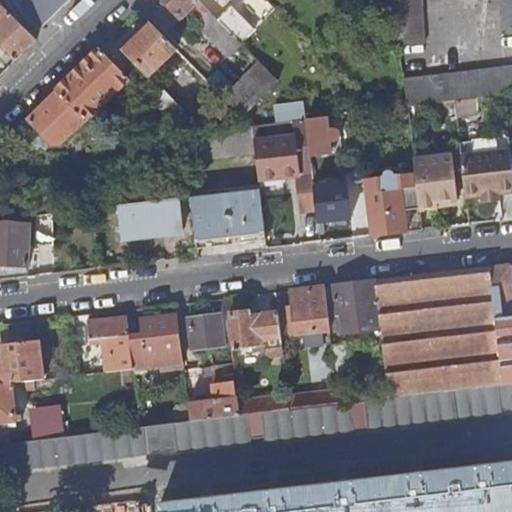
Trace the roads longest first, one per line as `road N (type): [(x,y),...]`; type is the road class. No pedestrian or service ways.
road 1 (residential): [(511,239),(0,300)]
road 2 (residential): [(113,0),(0,111)]
